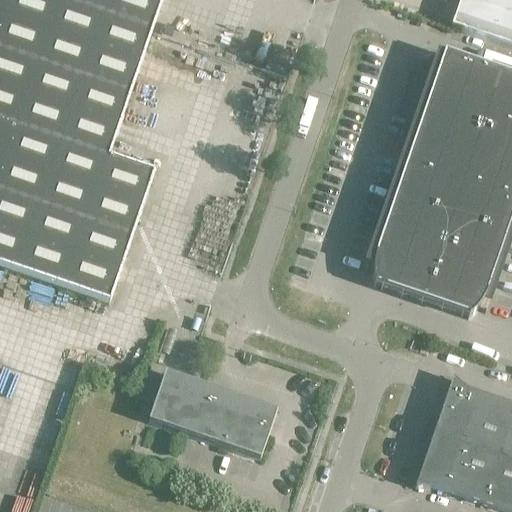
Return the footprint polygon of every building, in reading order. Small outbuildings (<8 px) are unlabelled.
[(46,0),(0,0),(0,126),(108,161),(151,35),(46,0)] [(46,0),(151,35),(162,0),(46,0)] [(511,0),(460,0),(451,30),(511,51),(511,0)] [(437,57),(419,112),(370,255),(377,258),(372,271),(372,275),(372,280),(372,285),(373,289),(374,288),(374,287),(468,319),(467,320),(468,321),(471,318),(474,315),(477,311),(479,308),(484,294),(491,297),(511,234),(511,79),(443,56),(441,63),(438,62),(439,58),(437,57)] [(0,126),(0,269),(47,286),(108,306),(153,176),(108,161),(0,126)] [(276,414),(164,376),(148,425),(259,463),(276,414)] [(451,381),(449,390),(441,413),(432,438),(424,461),(417,483),(414,491),(431,490),(497,511),(511,511),(511,409),(465,393),(451,381)]
